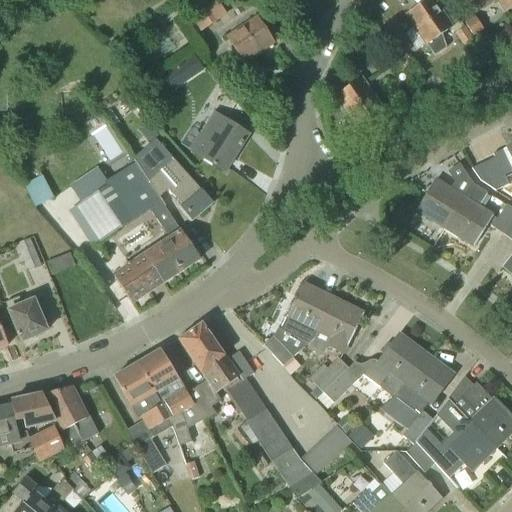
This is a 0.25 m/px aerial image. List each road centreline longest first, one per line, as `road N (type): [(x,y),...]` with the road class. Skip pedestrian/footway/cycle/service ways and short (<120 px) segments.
road 1 (residential): [(209,292),(293,209),(307,90),(321,41),(348,0)]
road 2 (residential): [(511,379),(414,301),(311,239)]
road 3 (residential): [(311,239),(370,188),(511,113)]
road 4 (residential): [(0,389),(93,357),(209,292)]
